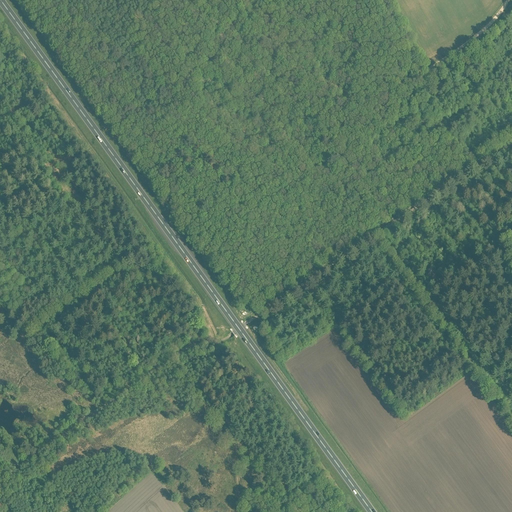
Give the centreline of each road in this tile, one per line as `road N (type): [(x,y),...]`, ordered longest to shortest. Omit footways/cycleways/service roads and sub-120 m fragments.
road 1 (trunk): [(371,511),(0,0)]
road 2 (track): [(212,342),(188,291),(49,96),(0,120)]
road 3 (track): [(260,313),(511,142)]
road 4 (track): [(0,480),(186,348),(212,342)]
